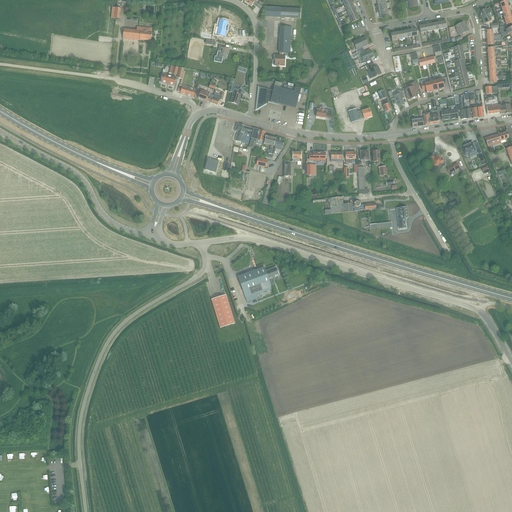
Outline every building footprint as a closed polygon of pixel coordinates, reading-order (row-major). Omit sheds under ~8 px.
[(261,10),(263,7),(263,3),(260,1),(258,4),(254,1),(254,0),(245,0),(245,1),(252,6),(253,5),(261,10)] [(416,0),(412,0),(408,1),(409,8),(418,6),(416,0)] [(351,2),(344,5),(347,11),(354,8),(351,2)] [(386,3),(378,4),(379,11),(388,10),(386,3)] [(301,19),(301,9),(265,7),(264,17),(301,19)] [(111,18),(121,19),(122,9),(113,8),(111,18)] [(354,8),(347,11),(349,17),(356,14),(354,8)] [(480,12),(485,23),(491,20),(490,18),(493,16),(489,8),(484,11),(484,10),(480,12)] [(388,10),(379,11),(380,19),(389,17),(388,10)] [(352,23),(359,20),(356,14),(349,17),(352,23)] [(224,36),(227,22),(220,20),(218,27),(216,27),(215,34),(224,36)] [(458,28),(456,30),(459,35),(468,30),(467,27),(466,28),(463,22),(457,26),(458,28)] [(504,33),(503,33),(505,36),(508,34),(509,34),(511,32),(511,26),(507,29),(506,30),(507,32),(506,33),(505,32),(504,33)] [(279,53),(286,53),(290,53),(291,27),(280,27),(279,53)] [(142,31),(124,29),(123,39),(139,41),(140,40),(151,41),(152,33),(144,32),(145,31),(142,30),(142,31)] [(411,37),(415,36),(416,42),(419,42),(417,29),(410,30),(411,37)] [(487,33),(487,39),(493,39),(499,38),(502,38),(500,35),(493,35),(493,33),(492,30),(487,30),(487,33)] [(503,40),(504,42),(508,40),(510,39),(511,37),(511,32),(509,34),(510,36),(509,36),(507,38),(503,40)] [(357,53),(363,50),(362,47),(368,45),(365,38),(359,40),(359,39),(353,42),(357,49),(356,50),(357,53)] [(215,56),(214,61),(222,63),(223,59),(223,58),(226,59),(226,58),(226,55),(228,55),(227,55),(229,49),(222,48),(222,46),(219,45),(218,51),(217,57),(215,56)] [(455,54),(463,52),(462,45),(453,47),(453,48),(450,48),(451,50),(454,50),(455,54)] [(357,53),(351,55),(353,59),(357,57),(361,65),(365,63),(371,60),(371,58),(373,57),(370,50),(365,53),(363,50),(357,53)] [(463,59),(465,59),(463,52),(455,54),(456,59),(453,59),(454,61),(454,62),(463,59)] [(286,56),(286,53),(279,53),(279,55),(275,55),(275,61),(273,61),(273,65),(275,65),(275,66),(285,66),(285,56),(286,56)] [(454,62),(454,61),(452,62),(452,64),(455,63),(456,68),(465,66),(463,59),(454,62)] [(375,67),(373,63),(366,65),(369,70),(370,70),(373,78),(381,74),(377,66),(375,67)] [(465,66),(456,68),(458,72),(455,73),(455,75),(466,72),(465,66)] [(466,72),(455,75),(456,77),(459,77),(460,81),(468,79),(466,72)] [(176,77),(163,74),(163,76),(162,76),(162,77),(161,80),(162,81),(161,83),(174,86),(176,77)] [(439,80),(436,81),(438,90),(444,89),(444,87),(444,86),(441,76),(439,77),(439,80)] [(433,79),(430,80),(430,82),(433,92),(434,92),(435,91),(438,90),(436,81),(435,78),(433,78),(433,79)] [(461,88),(470,86),(468,79),(460,81),(461,86),(458,86),(458,89),(461,88)] [(426,80),(420,82),(421,85),(422,90),(426,89),(426,90),(426,91),(426,92),(427,93),(433,92),(430,82),(426,83),(426,80)] [(275,82),(273,91),(259,87),(256,110),(268,103),(268,101),(295,108),(300,88),(295,87),(295,88),(284,85),(283,89),(280,88),(282,84),(275,82)] [(418,91),(415,82),(409,85),(410,88),(405,90),(409,100),(417,97),(415,92),(418,91)] [(193,98),(196,90),(180,85),(177,92),(181,93),(180,94),(193,98)] [(233,93),(230,102),(238,105),(241,95),(242,94),(243,95),(246,93),(241,87),(238,90),(232,88),(230,92),(233,93)] [(405,98),(402,90),(395,93),(396,95),(394,96),(399,107),(404,105),(402,99),(405,98)] [(205,101),(211,103),(213,96),(209,94),(210,92),(209,92),(209,93),(205,91),(205,93),(203,92),(200,91),(198,94),(199,95),(198,98),(200,99),(203,100),(205,101)] [(384,91),(378,93),(381,100),(386,97),(384,91)] [(213,96),(211,103),(218,105),(220,100),(222,100),(224,94),(223,94),(223,93),(221,92),(220,96),(214,93),(213,96)] [(459,104),(461,116),(461,120),(466,119),(465,110),(462,110),(462,109),(463,109),(462,105),(463,105),(461,98),(458,98),(459,104)] [(387,100),(382,102),(385,112),(391,110),(387,100)] [(458,116),(461,116),(459,104),(456,105),(456,109),(449,111),(450,120),(458,119),(458,116)] [(499,105),(500,113),(500,114),(505,114),(509,113),(511,113),(510,104),(500,106),(500,105),(499,105)] [(467,105),(464,105),(465,110),(466,119),(472,118),(471,109),(470,109),(467,109),(467,105)] [(494,114),(500,113),(499,105),(487,107),(488,115),(494,114)] [(450,120),(449,111),(441,112),(440,107),(437,108),(439,119),(442,119),(442,121),(450,120)] [(317,110),(316,117),(325,118),(326,118),(331,119),(332,112),(332,111),(327,110),(327,111),(324,111),(324,109),(320,108),(320,110),(317,110)] [(352,123),(359,121),(359,120),(364,118),(364,119),(372,117),(370,109),(357,113),(356,109),(348,111),(352,123)] [(413,128),(424,126),(423,118),(411,120),(413,128)] [(235,131),(236,131),(238,132),(235,141),(240,143),(240,144),(241,144),(242,143),(248,144),(249,141),(252,129),(240,125),(237,124),(235,131)] [(256,144),(259,145),(262,145),(265,132),(254,129),(248,148),(255,150),(256,144)] [(487,147),(500,142),(505,141),(505,139),(509,138),(506,131),(485,139),(487,147)] [(274,146),(276,139),(265,136),(264,143),(271,145),(269,152),(269,153),(272,154),(274,146)] [(274,146),(272,154),(273,154),(274,155),(275,149),(281,150),(282,151),(282,148),(283,148),(285,141),(276,139),(274,146)] [(469,158),(481,154),(477,143),(473,145),(472,143),(460,147),(463,156),(468,154),(469,158)] [(361,161),(369,161),(368,151),(361,151),(361,161)] [(292,162),(297,162),(297,165),(301,165),(301,152),(293,152),(292,162)] [(310,160),(325,161),(325,153),(313,152),(313,153),(310,153),(310,160)] [(346,160),(347,160),(348,164),(352,164),(352,160),(355,160),(355,152),(345,153),(346,160)] [(342,153),(331,153),(331,162),(342,162),(342,153)] [(439,167),(443,166),(442,163),(443,163),(439,155),(434,158),(433,157),(429,159),(434,168),(438,166),(439,167)] [(256,165),(266,167),(268,160),(258,158),(256,165)] [(208,159),(205,171),(216,173),(219,161),(208,159)] [(457,163),(447,169),(449,174),(460,168),(457,163)] [(376,204),(361,205),(361,204),(360,202),(359,201),(357,200),(356,201),(354,201),(353,203),(353,205),(343,206),(343,201),(340,201),(340,198),(330,199),(331,214),(356,212),(356,211),(376,209),(376,204)] [(400,212),(397,213),(398,218),(408,217),(407,207),(406,207),(399,208),(400,212)] [(256,299),(254,294),(271,288),(268,279),(279,276),(276,267),(265,271),(263,267),(237,277),(247,302),(256,299)] [(220,328),(235,324),(226,295),(211,299),(220,328)]
